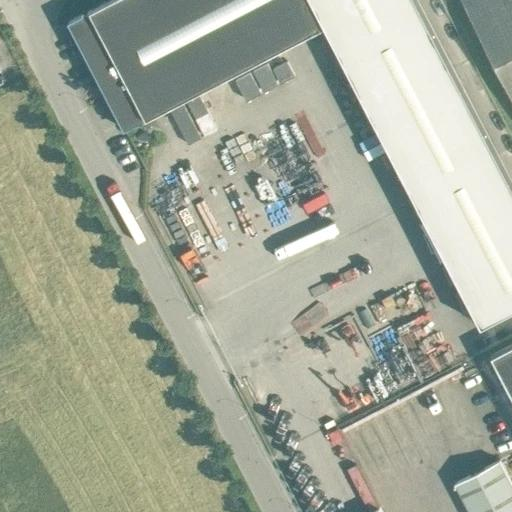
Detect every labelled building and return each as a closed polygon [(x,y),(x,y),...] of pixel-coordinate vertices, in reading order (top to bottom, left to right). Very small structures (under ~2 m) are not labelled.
[(97,90),(105,91),(125,129),(327,24),(482,324),(511,308),(511,181),(417,0),(108,0),(88,11),(84,9),(83,13),(69,21),(98,76),(97,90)] [(511,0),(464,0),(511,92),(511,0)] [(278,334),(286,347),(315,328),(307,315),(278,334)] [(511,343),(493,354),(511,391),(511,343)] [(382,393),(399,386),(395,376),(378,383),(382,393)] [(511,511),(511,483),(499,459),(455,482),(471,511),(511,511)] [(381,473),(372,476),(379,495),(388,492),(381,473)]
